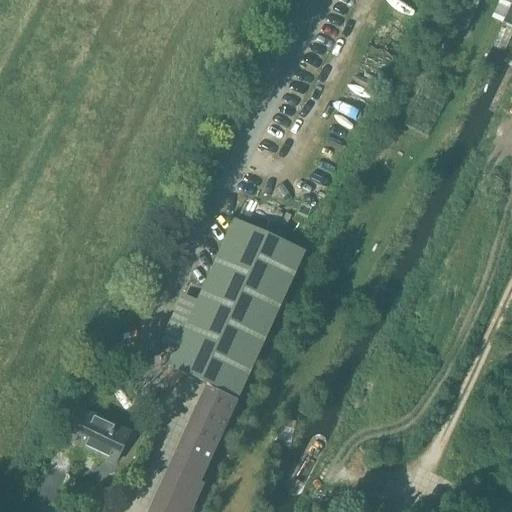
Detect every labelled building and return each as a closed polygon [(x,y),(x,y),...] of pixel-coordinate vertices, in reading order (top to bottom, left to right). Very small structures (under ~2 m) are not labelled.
[(511,2),(502,24),(511,28),(511,2)] [(460,50),(448,55),(452,64),(464,59),(460,50)] [(172,354),(167,365),(237,397),(303,251),(232,219),(194,304),(172,354)] [(208,389),(164,486),(190,498),(191,499),(235,401),(237,399),(235,398),(210,387),(208,389)] [(115,463),(129,432),(89,414),(80,434),(67,428),(49,468),(66,476),(73,462),(68,461),(75,445),(115,463)] [(66,476),(49,468),(28,511),(61,511),(51,507),(66,476)]
